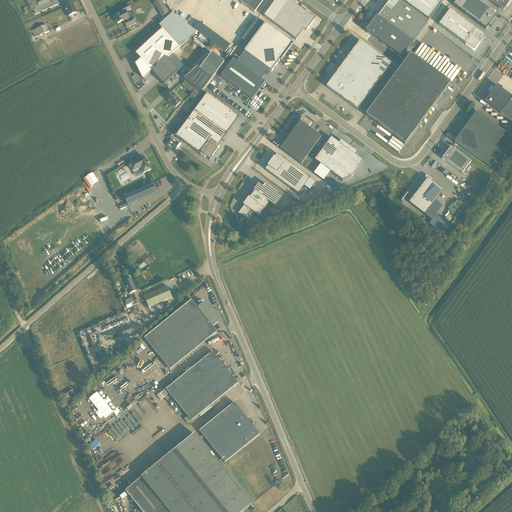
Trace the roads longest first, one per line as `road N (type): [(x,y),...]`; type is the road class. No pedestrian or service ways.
road 1 (unclassified): [(511,31),(408,164),(294,88)]
road 2 (tertiary): [(302,483),(215,275),(209,228)]
road 3 (unclassified): [(0,349),(185,183)]
road 4 (unclassified): [(185,183),(167,164),(87,0)]
road 5 (track): [(24,327),(104,511)]
